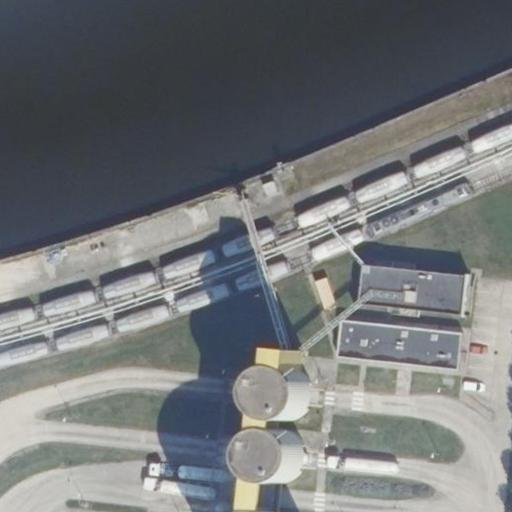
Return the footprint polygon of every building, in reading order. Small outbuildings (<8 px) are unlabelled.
[(482,282),(370,269),(366,309),(478,322),(482,282)] [(473,344),(351,330),(347,368),(469,381),(473,344)] [(250,367),(250,339),(215,339),(214,367),(250,367)] [(307,355),(285,353),(283,369),(278,371),(274,373),(270,376),(262,387),(261,397),(262,404),(265,411),(269,417),(274,421),(281,424),(290,425),(297,424),(304,422),(311,416),(315,410),(318,400),(316,388),(312,380),(309,377),(305,373),(307,355)] [(253,463),(255,469),(258,475),(262,480),(268,484),(274,487),(281,488),(288,487),(294,485),(300,481),(305,476),(308,470),(310,464),(310,457),(308,450),(305,444),(301,439),(295,435),(289,432),(282,432),(275,432),(269,434),(263,438),(259,443),(255,449),(253,456),(253,463)]
